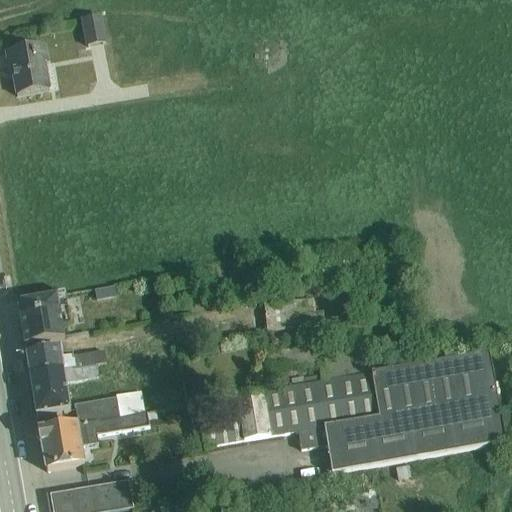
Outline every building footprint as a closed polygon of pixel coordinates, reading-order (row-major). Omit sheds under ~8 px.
[(103,20),(82,23),(87,49),(108,45),(103,20)] [(47,47),(7,54),(10,72),(13,72),(18,98),(52,92),(47,66),(50,65),(47,47)] [(116,289),(95,293),(97,302),(118,298),(116,289)] [(66,296),(18,304),(26,349),(89,338),(89,334),(66,338),(62,317),(69,316),(66,296)] [(315,301),(265,306),(268,336),(317,330),(317,320),(324,320),(324,313),(316,313),(315,301)] [(241,423),(201,430),(205,452),(299,435),(302,453),(328,449),(333,476),(511,443),(511,416),(501,418),(490,356),(373,376),(373,350),(268,353),(268,386),(283,386),(283,372),(320,371),(321,385),(318,385),(317,379),(304,382),(304,379),(292,382),(293,390),(237,399),(241,423)] [(96,368),(107,366),(105,354),(63,360),(62,352),(28,357),(28,359),(30,373),(31,380),(96,368)] [(96,368),(31,380),(31,382),(34,395),(35,404),(37,417),(38,419),(72,414),(67,385),(99,381),(98,378),(109,376),(107,366),(96,368)] [(78,428),(147,416),(143,394),(117,398),(118,401),(75,408),(78,428)] [(147,416),(78,428),(40,434),(47,473),(86,466),(82,449),(99,447),(97,439),(151,430),(150,425),(158,424),(156,415),(147,416)] [(51,497),(53,511),(129,511),(135,511),(130,484),(78,493),(51,497)] [(53,511),(51,497),(78,493),(78,491),(47,497),(49,511),(53,511)] [(270,511),(270,497),(251,498),(251,511),(270,511)]
